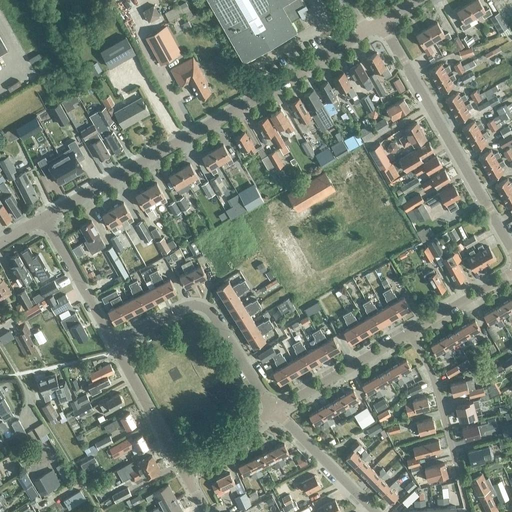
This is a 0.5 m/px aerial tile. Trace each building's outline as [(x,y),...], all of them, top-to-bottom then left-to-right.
[(148,4),(152,16),(164,12),(160,0),(148,4)] [(183,0),(169,6),(173,15),(189,8),(185,0),(183,0)] [(209,0),(244,61),(296,31),(291,22),(302,16),(300,13),(302,7),(304,5),(301,0),(209,0)] [(478,0),(474,0),(467,4),(474,17),(481,13),(483,18),(492,13),(489,8),(485,11),(478,0)] [(474,17),(467,4),(457,11),(464,23),(460,25),(463,30),(471,25),(468,21),(474,17)] [(490,18),(497,30),(499,34),(508,28),(498,13),(490,18)] [(182,24),(185,30),(191,26),(188,21),(182,24)] [(437,22),(426,28),(434,41),(440,37),(443,42),(451,37),(448,32),(444,34),(437,22)] [(181,53),(166,26),(145,37),(160,64),(181,53)] [(434,41),(426,28),(416,34),(428,55),(433,52),(428,44),(434,41)] [(461,38),(461,39),(460,39),(466,48),(475,43),(472,37),(468,39),(466,35),(461,38)] [(110,67),(135,54),(126,37),(101,51),(110,67)] [(464,47),(458,37),(452,41),(454,44),(451,46),(455,52),(464,47)] [(42,45),(32,51),(37,59),(47,53),(42,45)] [(471,48),(471,47),(458,51),(461,58),(473,54),(473,53),(477,52),(475,46),(471,48)] [(493,55),(501,50),(499,47),(491,51),(485,55),(487,59),(494,55),(493,55)] [(385,67),(377,53),(366,59),(375,73),(380,70),(385,78),(391,75),(386,66),(385,67)] [(199,99),(211,93),(206,84),(207,84),(202,75),(203,75),(194,57),(171,70),(180,87),(187,83),(188,84),(190,83),(199,99)] [(475,64),(472,59),(462,66),(465,70),(475,64)] [(96,61),(89,65),(94,74),(101,70),(96,61)] [(373,87),(367,77),(360,63),(349,69),(357,83),(362,80),(367,90),(373,87)] [(444,68),(441,64),(429,71),(435,82),(447,74),(446,73),(450,70),(448,66),(444,68)] [(351,98),(357,95),(348,80),(343,72),(332,79),(340,92),(347,89),(351,98)] [(469,73),(465,75),(460,77),(464,84),(473,79),(472,79),(475,77),(472,72),(469,73)] [(374,73),(373,74),(368,77),(379,96),(385,93),(374,73)] [(448,77),(447,74),(435,82),(441,92),(454,85),(451,81),(455,78),(453,74),(448,77)] [(498,81),(502,88),(511,83),(508,75),(498,81)] [(327,82),(319,86),(323,93),(322,94),(326,102),(330,100),(335,109),(340,106),(327,82)] [(91,85),(85,88),(88,94),(94,91),(91,85)] [(490,88),(478,95),(481,99),(485,97),(493,93),(490,88)] [(113,90),(106,94),(112,103),(118,98),(113,90)] [(334,125),(329,117),(313,90),(303,96),(311,110),(313,108),(326,129),(334,125)] [(460,97),(458,92),(445,99),(451,110),(464,103),(463,101),(467,99),(464,94),(460,97)] [(368,112),(374,108),(367,95),(361,99),(368,112)] [(487,100),(477,106),(480,113),(499,102),(496,96),(487,101),(487,100)] [(123,127),(149,113),(141,98),(115,112),(123,127)] [(307,126),(314,122),(306,110),(306,111),(299,98),(290,103),(297,116),(300,114),(307,126)] [(392,119),(409,109),(403,99),(386,108),(392,119)] [(464,103),(451,110),(458,121),(470,114),(468,110),(472,107),(469,103),(465,105),(464,103)] [(505,105),(496,110),(502,120),(503,120),(511,115),(510,113),(511,112),(511,104),(511,103),(506,106),(505,105)] [(50,109),(59,124),(68,119),(59,104),(50,109)] [(102,139),(105,137),(114,152),(122,147),(113,131),(110,133),(106,125),(113,121),(105,107),(89,116),(94,125),(94,124),(99,133),(102,139)] [(294,134),(292,130),(294,129),(286,116),(285,117),(281,109),(270,115),(279,129),(284,125),(291,136),(294,134)] [(368,114),(372,120),(376,118),(377,114),(375,110),(368,114)] [(285,145),(282,139),(277,131),(276,131),(267,117),(256,123),(265,138),(271,134),(280,148),(285,145)] [(389,127),(386,122),(384,118),(373,124),(379,133),(389,127)] [(477,125),(474,121),(462,128),(468,139),(480,132),(479,130),(484,127),(481,123),(477,125)] [(75,122),(71,125),(76,133),(80,130),(75,122)] [(426,139),(422,131),(417,122),(404,130),(407,134),(399,139),(402,143),(404,146),(411,142),(414,147),(426,139)] [(94,124),(94,125),(81,132),(85,139),(88,137),(101,160),(110,155),(98,134),(99,133),(94,124)] [(358,132),(364,141),(376,134),(370,125),(358,132)] [(317,126),(308,128),(315,149),(324,146),(317,126)] [(511,133),(508,126),(497,132),(501,139),(511,133)] [(251,154),(256,151),(253,145),(250,139),(249,139),(244,132),(234,138),(237,143),(237,144),(241,152),(248,148),(251,154)] [(357,132),(344,139),(349,149),(363,141),(357,132)] [(480,132),(468,139),(474,150),(487,143),(484,139),(489,136),(486,132),(482,134),(480,132)] [(511,141),(511,137),(510,134),(501,140),(505,146),(511,141)] [(330,146),(337,158),(349,152),(341,139),(330,146)] [(70,148),(59,155),(71,177),(77,174),(77,175),(83,171),(82,170),(84,170),(78,160),(76,157),(82,154),(78,146),(75,140),(68,144),(70,148)] [(306,142),(302,144),(301,145),(308,157),(309,157),(311,159),(315,157),(306,142)] [(428,142),(406,155),(398,160),(406,172),(423,162),(420,158),(433,151),(428,142)] [(398,147),(395,143),(390,143),(388,147),(390,152),(395,152),(398,147)] [(230,157),(223,144),(212,150),(220,163),(225,160),(229,165),(233,162),(230,157)] [(379,145),(369,151),(380,170),(391,164),(379,145)] [(322,167),(335,159),(328,147),(314,155),(322,167)] [(220,163),(212,150),(202,156),(209,169),(210,169),(213,174),(217,171),(214,166),(220,163)] [(497,152),(493,154),(491,150),(478,157),(485,168),(497,160),(496,159),(500,156),(497,152)] [(284,165),(275,151),(267,155),(276,169),(277,169),(277,168),(282,165),(283,166),(284,165)] [(17,175),(12,164),(8,156),(6,157),(3,152),(0,154),(0,162),(10,182),(15,179),(27,203),(38,197),(25,171),(17,175)] [(71,177),(59,155),(47,162),(45,157),(38,161),(45,175),(52,171),(54,175),(59,184),(60,183),(61,184),(67,181),(66,180),(71,177)] [(280,177),(273,166),(267,155),(262,159),(268,169),(271,175),(274,181),(280,177)] [(442,166),(436,156),(413,169),(416,175),(425,169),(428,174),(442,166)] [(498,163),(497,160),(485,168),(491,179),(503,171),(501,167),(505,165),(502,160),(498,163)] [(197,176),(190,163),(179,170),(187,182),(192,179),(195,184),(200,182),(197,176)] [(387,167),(380,171),(387,182),(394,178),(387,167)] [(354,179),(369,210),(392,199),(377,168),(354,179)] [(187,182),(179,170),(169,176),(176,188),(179,193),(190,187),(187,182)] [(436,188),(450,180),(444,170),(422,184),(425,189),(434,184),(436,188)] [(91,171),(79,176),(81,180),(93,175),(91,171)] [(298,212),(335,190),(324,172),(287,194),(298,212)] [(226,189),(218,175),(209,181),(217,195),(226,189)] [(511,181),(510,183),(507,178),(495,185),(501,196),(511,190),(511,181)] [(7,186),(7,187),(3,181),(0,183),(0,188),(1,190),(6,197),(3,199),(14,216),(23,210),(7,186)] [(201,186),(208,198),(215,194),(207,182),(201,186)] [(408,182),(399,187),(400,189),(403,194),(412,189),(408,182)] [(164,196),(164,195),(157,183),(146,189),(153,202),(159,198),(162,204),(167,201),(164,196)] [(442,198),(445,204),(450,212),(458,207),(454,199),(459,196),(453,186),(447,189),(446,188),(426,200),(430,207),(440,202),(439,200),(442,198)] [(248,209),(263,200),(255,187),(240,196),(248,209)] [(153,202),(146,189),(135,195),(143,208),(146,213),(151,210),(148,205),(153,202)] [(511,190),(501,196),(507,207),(511,204),(511,190)] [(407,210),(422,201),(419,195),(404,205),(407,210)] [(189,207),(183,197),(176,201),(182,212),(183,211),(185,215),(191,212),(189,208),(189,207)] [(123,202),(113,208),(120,221),(126,218),(129,223),(133,220),(130,215),(131,215),(123,202)] [(167,206),(173,216),(180,212),(174,202),(167,206)] [(429,216),(422,203),(406,212),(411,221),(417,218),(419,221),(429,216)] [(0,220),(2,224),(11,218),(2,204),(0,205),(0,220)] [(120,221),(113,208),(102,215),(109,227),(110,227),(113,232),(118,229),(118,230),(123,227),(119,221),(120,221)] [(376,224),(384,219),(379,210),(371,215),(376,224)] [(105,246),(102,240),(99,234),(91,221),(80,227),(88,240),(84,242),(91,254),(105,246)] [(149,233),(142,221),(135,225),(141,236),(145,242),(152,239),(149,234),(149,233)] [(466,236),(461,225),(457,227),(462,238),(466,236)] [(429,238),(423,228),(416,232),(422,242),(429,238)] [(459,238),(453,228),(448,232),(453,242),(459,238)] [(468,238),(472,245),(477,241),(473,235),(468,238)] [(123,248),(116,236),(110,240),(117,252),(123,248)] [(163,254),(170,250),(166,244),(163,238),(155,242),(163,254)] [(426,243),(434,257),(443,252),(435,238),(426,243)] [(472,245),(468,238),(463,241),(466,248),(472,245)] [(74,244),(79,253),(87,249),(82,240),(74,244)] [(166,244),(170,250),(175,246),(172,240),(166,244)] [(193,254),(199,251),(194,241),(188,244),(193,254)] [(458,251),(464,248),(460,242),(455,246),(458,251)] [(175,248),(179,255),(186,251),(181,243),(175,248)] [(488,246),(484,249),(481,245),(477,247),(479,252),(478,253),(485,265),(496,259),(488,246)] [(29,247),(21,252),(31,269),(33,268),(38,278),(48,272),(38,254),(33,256),(29,247)] [(129,277),(118,257),(112,247),(105,251),(122,281),(129,277)] [(426,261),(433,257),(427,247),(420,251),(426,261)] [(468,252),(471,257),(467,259),(474,271),(485,265),(478,253),(475,254),(473,250),(468,252)] [(174,251),(169,254),(173,261),(178,258),(174,251)] [(456,262),(461,260),(457,252),(443,260),(456,282),(464,277),(460,270),(461,270),(456,262)] [(10,258),(14,266),(9,269),(18,285),(32,278),(18,253),(10,258)] [(193,266),(191,260),(189,257),(184,259),(186,262),(196,282),(206,276),(201,265),(192,269),(191,267),(193,266)] [(196,282),(186,262),(181,265),(185,273),(179,276),(185,287),(196,282)] [(261,273),(266,269),(262,262),(257,265),(261,273)] [(95,276),(101,272),(97,264),(90,268),(95,276)] [(265,271),(269,277),(278,272),(274,266),(265,271)] [(153,272),(166,297),(176,291),(170,279),(164,282),(160,275),(157,270),(153,272)] [(437,293),(445,288),(436,272),(435,273),(433,270),(423,275),(428,282),(430,281),(437,293)] [(166,297),(153,272),(149,274),(152,279),(151,279),(155,287),(149,289),(155,302),(166,297)] [(297,285),(306,281),(304,277),(295,281),(297,285)] [(0,300),(11,294),(3,280),(1,281),(0,278),(0,300)] [(386,278),(381,281),(385,289),(390,286),(386,278)] [(39,288),(44,298),(58,290),(53,280),(39,288)] [(137,280),(132,282),(145,307),(155,302),(149,289),(144,292),(140,285),(139,285),(137,280)] [(223,298),(246,284),(244,280),(239,283),(239,282),(232,287),(228,281),(217,289),(223,298)] [(267,291),(278,284),(276,280),(265,286),(267,291)] [(145,307),(132,282),(128,284),(131,289),(130,290),(134,297),(128,300),(135,312),(145,307)] [(249,288),(246,284),(223,298),(229,308),(241,301),(237,296),(244,291),(249,288)] [(286,295),(291,292),(288,284),(283,286),(286,295)] [(302,295),(312,289),(309,285),(300,290),(302,295)] [(386,290),(400,314),(410,308),(403,296),(398,299),(394,292),(393,293),(390,288),(386,290)] [(24,290),(18,294),(16,295),(24,309),(32,304),(24,290)] [(400,314),(386,290),(382,292),(385,297),(384,298),(389,305),(383,308),(390,320),(400,314)] [(116,291),(112,293),(125,318),(135,312),(128,300),(123,303),(119,295),(119,296),(116,291)] [(125,318),(112,293),(102,298),(104,303),(110,300),(114,308),(108,310),(114,323),(125,318)] [(58,302),(51,306),(50,307),(55,315),(71,306),(65,294),(56,299),(58,302)] [(50,305),(56,302),(52,296),(47,299),(50,305)] [(295,309),(288,298),(283,302),(289,312),(295,309)] [(244,306),(241,301),(229,308),(235,318),(259,303),(256,299),(251,303),(251,302),(244,306)] [(366,301),(380,326),(390,320),(383,308),(378,311),(374,304),(373,304),(370,299),(366,301)] [(369,316),(363,319),(370,331),(380,326),(366,301),(362,304),(365,309),(369,316)] [(314,312),(321,308),(317,302),(310,306),(314,312)] [(510,321),(511,319),(511,313),(505,302),(494,308),(504,325),(500,318),(508,313),(509,315),(508,318),(510,321)] [(259,303),(235,318),(241,328),(253,320),(250,315),(257,311),(256,310),(261,307),(259,303)] [(36,304),(15,316),(15,317),(18,323),(40,311),(36,304)] [(504,325),(494,308),(483,315),(489,324),(497,319),(499,321),(497,324),(499,327),(504,325)] [(370,331),(363,319),(358,322),(354,315),(353,316),(350,311),(346,313),(360,337),(370,331)] [(88,336),(80,321),(75,313),(60,320),(65,329),(71,326),(78,341),(88,336)] [(360,337),(346,313),(343,315),(345,320),(345,321),(349,328),(343,331),(350,343),(360,337)] [(253,320),(241,328),(247,338),(271,323),(269,319),(264,322),(263,321),(256,326),(253,320)] [(464,326),(473,342),(477,340),(475,336),(472,336),(471,334),(480,329),(475,320),(464,326)] [(300,328),(296,322),(288,326),(292,332),(300,328)] [(24,354),(35,348),(30,338),(28,334),(30,333),(25,323),(17,327),(20,333),(14,336),(24,354)] [(271,323),(247,338),(253,348),(265,340),(262,335),(269,330),(268,330),(273,327),(271,323)] [(464,326),(452,333),(458,342),(466,337),(468,339),(466,342),(468,345),(473,342),(464,326)] [(320,328),(316,331),(330,355),(340,349),(333,337),(327,340),(323,333),(322,333),(320,328)] [(330,355),(316,331),(312,333),(315,338),(314,338),(318,345),(313,349),(320,361),(330,355)] [(458,342),(452,333),(441,339),(451,355),(455,352),(454,349),(450,349),(449,347),(458,342)] [(292,347),(287,337),(281,341),(286,350),(292,347)] [(451,355),(441,339),(430,345),(436,355),(445,350),(446,352),(444,354),(446,358),(451,355)] [(300,340),(296,342),(310,366),(320,361),(313,349),(307,352),(303,345),(300,340)] [(310,366),(296,342),(292,344),(295,349),(294,350),(298,357),(293,360),(300,372),(310,366)] [(271,346),(258,355),(262,362),(276,353),(271,346)] [(300,372),(293,360),(288,363),(283,356),(280,351),(276,354),(290,378),(300,372)] [(290,378),(276,354),(272,356),(275,361),(274,361),(278,368),(273,372),(280,384),(290,378)] [(511,365),(511,357),(502,362),(506,369),(511,365)] [(406,360),(395,366),(404,382),(409,380),(407,376),(403,376),(402,374),(411,369),(406,360)] [(101,391),(100,388),(110,383),(107,375),(114,372),(110,364),(85,376),(86,380),(91,378),(93,382),(88,385),(87,385),(92,396),(101,391)] [(404,382),(395,366),(384,372),(389,382),(398,377),(399,379),(398,382),(399,385),(404,382)] [(449,378),(460,371),(457,366),(446,373),(449,378)] [(384,372),(373,379),(382,395),(387,392),(385,389),(382,389),(380,387),(389,382),(384,372)] [(55,374),(46,377),(51,392),(53,391),(58,404),(71,399),(65,380),(58,383),(55,374)] [(51,392),(46,377),(38,380),(45,401),(49,400),(47,393),(51,392)] [(73,390),(79,388),(75,378),(69,381),(73,390)] [(382,395),(373,379),(362,385),(367,394),(376,389),(377,391),(376,394),(378,397),(382,395)] [(472,379),(466,380),(450,384),(453,395),(468,391),(467,385),(473,383),(472,379)] [(475,389),(473,383),(467,385),(468,391),(469,398),(484,394),(482,387),(475,389)] [(408,389),(411,395),(422,390),(419,385),(408,389)] [(0,413),(0,414),(4,421),(13,415),(9,409),(3,398),(5,397),(0,387),(0,413)] [(353,390),(342,396),(351,413),(356,410),(354,407),(351,406),(349,404),(358,399),(353,390)] [(107,397),(99,401),(98,402),(105,415),(112,411),(111,410),(124,403),(119,393),(109,399),(107,397)] [(81,405),(89,401),(86,395),(78,399),(81,405)] [(342,396),(331,403),(336,412),(345,407),(346,409),(345,412),(347,415),(351,413),(342,396)] [(403,396),(393,403),(397,409),(407,402),(403,396)] [(426,396),(412,400),(413,402),(405,404),(406,408),(403,408),(405,416),(422,412),(421,410),(429,408),(426,396)] [(70,403),(73,410),(80,407),(77,399),(70,403)] [(469,418),(469,419),(477,417),(474,408),(480,407),(478,400),(464,403),(465,404),(455,406),(458,420),(469,418)] [(90,401),(82,406),(72,411),(77,419),(87,414),(85,411),(93,407),(90,401)] [(54,417),(58,415),(50,402),(42,407),(49,420),(54,417)] [(331,403),(320,409),(329,425),(334,423),(332,419),(329,419),(328,417),(336,412),(331,403)] [(510,411),(509,405),(499,407),(501,413),(510,411)] [(329,425),(320,409),(309,415),(314,425),(323,420),(324,422),(323,425),(325,428),(329,425)] [(380,421),(390,415),(387,410),(377,416),(380,421)] [(136,424),(130,412),(120,417),(112,421),(116,429),(124,424),(126,429),(136,424)] [(419,434),(435,430),(432,418),(416,422),(409,424),(410,429),(418,427),(419,434)] [(487,420),(488,422),(477,425),(462,429),(465,440),(480,436),(480,435),(484,434),(483,431),(497,427),(495,418),(487,420)] [(504,436),(511,434),(511,422),(501,426),(504,436)] [(371,436),(382,430),(378,424),(368,430),(371,436)] [(389,433),(400,431),(398,424),(387,427),(389,433)] [(142,435),(132,440),(130,437),(109,449),(114,458),(135,447),(138,452),(148,447),(142,435)] [(511,435),(498,440),(500,449),(511,446),(511,435)] [(111,438),(110,438),(109,436),(94,443),(95,445),(84,450),(87,456),(98,451),(98,450),(101,449),(102,450),(114,443),(111,438)] [(350,447),(353,450),(346,458),(355,467),(368,454),(364,450),(361,453),(362,456),(360,458),(355,452),(362,446),(356,440),(350,447)] [(412,447),(415,457),(406,460),(408,467),(419,464),(418,457),(441,450),(438,440),(412,447)] [(272,449),(281,466),(285,464),(284,460),(280,460),(279,458),(288,453),(284,443),(272,449)] [(379,450),(382,455),(390,450),(387,445),(379,450)] [(1,448),(6,456),(10,453),(6,446),(1,448)] [(491,449),(489,449),(488,447),(481,449),(481,448),(468,452),(471,464),(484,460),(485,463),(491,461),(493,460),(493,459),(493,457),(491,449)] [(281,466),(272,449),(261,455),(266,464),(275,460),(276,462),(274,465),(276,468),(281,466)] [(97,453),(86,460),(90,467),(101,461),(97,453)] [(373,459),(368,454),(355,467),(363,476),(371,468),(367,465),(373,459)] [(261,455),(250,460),(258,477),(263,475),(261,471),(258,471),(257,469),(266,464),(261,455)] [(134,461),(122,468),(128,479),(132,477),(156,463),(152,456),(136,464),(134,461)] [(303,456),(296,460),(300,467),(307,464),(303,456)] [(389,467),(394,474),(405,465),(400,458),(389,467)] [(258,477),(250,460),(238,466),(243,476),(252,471),(253,473),(251,476),(253,479),(258,477)] [(64,482),(72,478),(63,462),(55,466),(64,482)] [(156,463),(132,477),(134,481),(135,481),(137,484),(144,480),(160,471),(156,463)] [(444,463),(434,466),(424,468),(428,481),(437,478),(439,483),(445,481),(444,477),(448,476),(444,463)] [(410,468),(412,474),(422,471),(420,465),(410,468)] [(378,476),(371,468),(363,476),(372,485),(386,472),(382,468),(379,471),(380,474),(378,476)] [(93,471),(86,475),(90,482),(97,478),(93,471)] [(216,479),(218,482),(212,485),(215,492),(228,486),(231,491),(237,488),(234,483),(229,472),(216,479)] [(386,472),(372,485),(381,494),(395,481),(389,487),(382,479),(383,478),(387,478),(389,476),(386,472)] [(17,477),(21,483),(28,479),(25,473),(17,477)] [(55,488),(46,473),(33,480),(34,481),(32,483),(40,497),(43,495),(44,498),(55,492),(53,489),(55,488)] [(481,474),(470,480),(478,495),(479,495),(487,511),(493,511),(497,510),(487,490),(489,489),(493,487),(488,477),(484,479),(481,474)] [(308,493),(320,487),(314,475),(301,481),(302,482),(295,485),(298,491),(305,488),(308,493)] [(409,491),(417,484),(412,480),(405,487),(409,491)] [(501,480),(492,484),(499,499),(500,502),(509,498),(508,496),(501,480)] [(395,481),(381,494),(390,503),(398,496),(391,488),(392,487),(396,487),(398,485),(395,481)] [(153,493),(145,497),(148,502),(155,497),(160,506),(175,498),(168,485),(153,493)] [(25,490),(27,495),(34,491),(31,486),(25,490)] [(127,487),(117,493),(111,496),(115,503),(131,495),(127,487)] [(416,488),(406,498),(400,504),(405,508),(419,495),(417,493),(419,491),(416,488)] [(63,501),(69,510),(85,500),(79,491),(63,501)] [(289,511),(298,507),(294,500),(293,501),(289,495),(282,498),(289,511)] [(133,506),(141,502),(138,496),(130,500),(133,506)] [(269,505),(275,502),(272,497),(266,500),(269,505)] [(160,506),(153,510),(153,511),(180,511),(183,511),(175,498),(160,506)] [(248,498),(237,504),(239,510),(245,507),(251,504),(248,498)] [(441,507),(432,508),(432,511),(444,511),(443,498),(437,499),(438,504),(441,505),(441,507)] [(443,498),(444,511),(455,511),(455,506),(446,507),(446,505),(448,503),(448,498),(443,498)] [(339,511),(340,511),(335,500),(331,502),(330,502),(323,505),(323,506),(317,509),(318,511),(339,511)] [(418,510),(409,510),(408,511),(420,511),(419,500),(414,501),(414,506),(417,508),(418,510)] [(425,500),(419,500),(420,511),(432,511),(432,508),(423,509),(423,507),(425,505),(425,500)]
